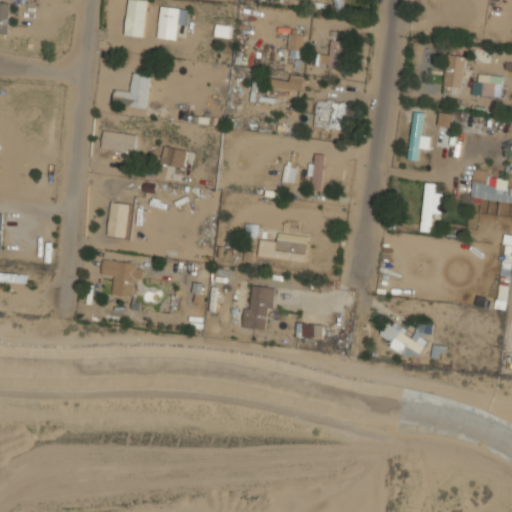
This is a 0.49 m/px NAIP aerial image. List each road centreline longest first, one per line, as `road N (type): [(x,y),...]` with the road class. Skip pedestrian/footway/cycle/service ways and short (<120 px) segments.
road 1 (residential): [(65,305),(88,0)]
road 2 (residential): [(360,265),(395,0)]
